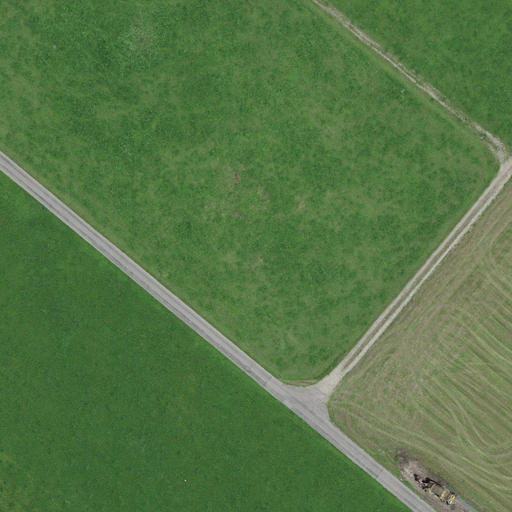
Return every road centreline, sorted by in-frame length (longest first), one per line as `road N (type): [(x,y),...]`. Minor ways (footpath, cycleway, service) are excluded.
road 1 (track): [(424,511),(0,159)]
road 2 (track): [(303,410),(511,171)]
road 3 (track): [(317,0),(511,161)]
